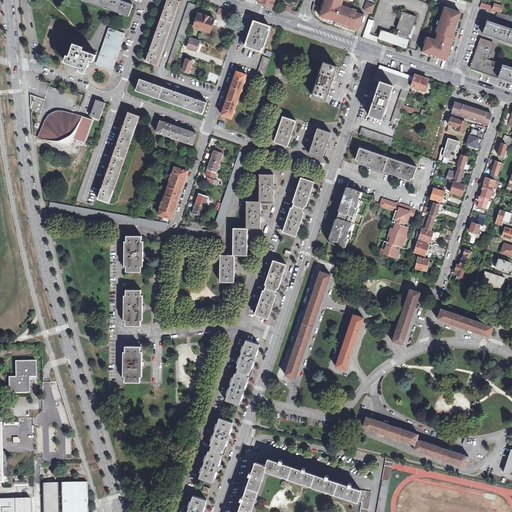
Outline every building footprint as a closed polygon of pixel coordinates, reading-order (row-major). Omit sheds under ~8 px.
[(82,0),(128,16),(132,4),(122,1),(122,0),(82,0)] [(177,2),(171,0),(166,0),(145,62),(155,65),(177,2)] [(324,6),(323,8),(314,5),(313,7),(313,11),(314,15),(317,20),(321,23),(324,24),(354,35),(356,29),(359,29),(362,19),(361,19),(363,15),(356,13),(357,10),(352,9),(353,6),(354,0),(322,0),(322,1),(326,3),(325,6),(324,6)] [(195,6),(189,3),(165,68),(172,71),(195,6)] [(374,5),(366,3),(364,10),(371,12),(374,5)] [(449,9),(438,5),(430,30),(432,30),(430,38),(428,37),(427,41),(426,41),(423,51),(427,53),(441,57),(447,59),(448,56),(450,56),(452,52),(449,51),(450,49),(450,47),(451,45),(453,46),(458,31),(454,30),(454,28),(455,27),(456,27),(458,23),(457,23),(458,19),(460,12),(449,9)] [(235,13),(218,8),(217,13),(233,18),(235,13)] [(406,47),(409,40),(416,16),(403,11),(394,34),(382,30),(379,37),(406,47)] [(511,16),(510,16),(504,14),(498,13),(497,17),(505,19),(507,21),(509,20),(511,22),(511,21),(511,16)] [(214,19),(198,14),(194,26),(210,31),(214,19)] [(373,21),(369,19),(363,37),(368,39),(373,21)] [(511,28),(488,20),(483,33),(496,37),(511,43),(511,28)] [(270,28),(255,22),(246,46),(262,52),(270,28)] [(122,36),(107,30),(96,62),(110,67),(122,36)] [(370,34),(368,39),(378,42),(379,37),(370,34)] [(200,42),(190,38),(187,48),(196,51),(200,42)] [(488,73),(499,77),(503,64),(492,60),(491,62),(486,61),(486,58),(488,59),(494,43),(481,39),(479,44),(476,53),(472,65),(471,66),(473,67),(481,70),(488,73)] [(85,73),(90,60),(93,61),(96,54),(82,49),(83,46),(73,42),(68,55),(66,55),(64,61),(80,67),(78,70),(85,73)] [(270,59),(264,57),(257,75),(264,77),(270,59)] [(188,73),(192,61),(185,59),(184,62),(182,61),(180,65),(183,66),(181,70),(188,73)] [(337,68),(323,63),(312,96),(327,101),(337,68)] [(511,67),(503,64),(499,77),(510,81),(511,81),(511,67)] [(402,89),(408,91),(410,87),(412,80),(406,78),(398,75),(391,73),(383,71),(378,69),(374,80),(379,81),(392,86),(402,89)] [(246,76),(236,72),(221,115),(232,118),(246,76)] [(414,74),(412,80),(410,87),(422,91),(427,78),(414,74)] [(139,81),(135,91),(202,114),(206,103),(196,100),(197,98),(195,97),(193,97),(192,98),(172,92),(173,90),(171,89),(170,89),(169,91),(154,85),(154,84),(153,83),(151,82),(150,84),(149,84),(139,81)] [(381,120),(392,86),(379,81),(376,93),(375,93),(375,95),(373,96),(371,98),(370,101),(372,102),(368,115),(381,120)] [(403,106),(408,91),(402,89),(390,123),(397,125),(402,110),(403,106)] [(34,97),(30,95),(30,110),(40,113),(42,105),(44,100),(36,97),(34,97)] [(104,103),(94,100),(89,116),(99,119),(104,103)] [(461,104),(455,102),(451,117),(465,122),(476,125),(477,124),(487,128),(492,114),(474,108),(461,104)] [(107,203),(138,117),(134,115),(127,113),(124,122),(122,121),(121,124),(123,125),(116,143),(115,142),(113,146),(115,146),(109,164),(107,164),(106,167),(108,167),(101,185),(100,185),(98,188),(100,189),(97,199),(107,203)] [(42,131),(39,140),(58,147),(62,147),(70,144),(73,141),(80,119),(75,117),(70,117),(62,117),(55,119),(49,122),(45,126),(42,131)] [(80,119),(73,141),(82,144),(90,121),(81,117),(80,119)] [(295,121),(282,117),(274,142),(287,146),(295,121)] [(465,122),(451,117),(449,125),(455,127),(455,130),(457,131),(457,130),(462,131),(465,122)] [(195,134),(159,121),(158,123),(155,131),(191,144),(195,134)] [(393,138),(362,128),(359,135),(390,145),(393,138)] [(479,131),(471,128),(466,145),(475,148),(477,143),(480,144),(482,139),(477,137),(479,131)] [(331,133),(318,129),(310,154),(323,158),(331,133)] [(502,143),(509,145),(511,138),(507,136),(507,139),(504,138),(502,143)] [(445,148),(442,148),(440,154),(446,156),(447,154),(455,156),(459,141),(447,138),(446,142),(445,148)] [(506,145),(500,143),(497,154),(503,156),(506,145)] [(383,170),(387,158),(358,148),(354,161),(383,170)] [(217,240),(246,154),(238,151),(212,232),(200,230),(189,228),(180,226),(178,233),(217,240)] [(222,154),(213,151),(207,170),(216,173),(222,154)] [(462,151),(457,166),(463,168),(467,156),(465,156),(466,153),(462,151)] [(411,180),(416,168),(387,158),(383,170),(411,180)] [(503,163),(496,161),(491,178),(498,180),(503,163)] [(442,168),(436,166),(433,175),(440,176),(442,168)] [(460,183),(465,169),(458,167),(456,173),(449,171),(447,178),(460,183)] [(186,171),(174,168),(158,215),(170,218),(186,171)] [(258,175),(258,202),(273,202),(273,190),(277,190),(277,187),(275,186),(273,186),(273,175),(258,175)] [(495,180),(486,177),(484,185),(493,187),(495,180)] [(301,178),(292,205),(305,209),(310,195),(314,182),(301,178)] [(450,192),(461,197),(465,185),(454,181),(450,192)] [(493,188),(484,185),(480,196),(489,199),(493,188)] [(337,214),(352,219),(361,192),(346,187),(337,214)] [(446,193),(434,188),(430,198),(442,203),(446,193)] [(208,197),(199,194),(192,213),(201,217),(208,197)] [(491,199),(478,195),(476,200),(480,202),(478,206),(487,209),(491,199)] [(382,199),(380,206),(394,211),(379,252),(398,259),(415,210),(411,208),(384,200),(382,199)] [(74,207),(50,202),(48,210),(165,232),(166,225),(90,210),(74,207)] [(260,213),(260,202),(258,202),(245,202),(245,228),(260,228),(260,217),(264,217),(264,215),(264,214),(262,213),(260,213)] [(435,217),(440,205),(434,203),(431,209),(424,207),(423,212),(435,217)] [(300,223),(305,209),(292,205),(283,232),(296,236),(300,223)] [(511,213),(500,209),(496,223),(508,227),(511,213)] [(342,246),(352,219),(337,214),(327,241),(342,246)] [(430,231),(435,217),(425,214),(420,227),(430,231)] [(484,220),(479,218),(477,225),(473,223),(469,234),(478,237),(484,220)] [(511,229),(504,227),(502,235),(511,238),(511,229)] [(233,228),(232,255),(247,255),(247,244),(251,244),(251,241),(249,240),(247,240),(247,229),(233,228)] [(438,233),(422,229),(418,239),(430,243),(432,236),(437,238),(438,233)] [(124,251),(124,257),(125,257),(125,272),(136,272),(138,272),(140,272),(140,258),(142,258),(142,254),(142,250),(140,250),(140,236),(125,236),(125,251),(124,251)] [(418,240),(414,251),(426,256),(430,244),(418,240)] [(511,246),(504,244),(502,252),(511,255),(511,246)] [(472,253),(465,250),(460,263),(467,266),(472,253)] [(234,266),(234,256),(220,255),(219,282),(234,282),(234,270),(237,270),(237,267),(236,266),(234,266)] [(429,260),(419,256),(415,266),(425,269),(429,260)] [(511,261),(494,256),(491,265),(509,271),(511,261)] [(273,260),(263,287),(277,292),(282,278),(287,265),(273,260)] [(466,268),(458,266),(454,275),(457,276),(456,279),(463,282),(466,275),(464,274),(466,268)] [(486,269),(481,267),(475,285),(480,287),(486,269)] [(330,274),(320,271),(285,374),(295,377),(330,274)] [(506,277),(485,272),(482,283),(503,289),(506,277)] [(263,287),(254,315),(268,319),(272,307),(277,292),(263,287)] [(123,305),(123,311),(125,311),(124,326),(140,326),(140,312),(142,312),(142,308),(142,305),(140,305),(140,291),(138,291),(135,291),(132,291),(125,290),(125,305),(123,305)] [(420,293),(410,290),(393,341),(403,344),(420,293)] [(494,328),(442,309),(438,319),(490,337),(494,328)] [(363,317),(352,314),(334,365),(345,369),(363,317)] [(245,341),(235,369),(249,374),(254,360),(259,344),(245,340),(245,341)] [(123,361),(123,367),(124,367),(124,382),(139,382),(140,368),(141,368),(141,364),(141,361),(139,360),(139,347),(125,347),(124,361),(123,361)] [(10,394),(31,393),(30,377),(38,377),(37,360),(16,361),(16,377),(9,377),(10,394)] [(227,395),(225,399),(239,403),(244,389),(249,374),(235,369),(227,395)] [(412,448),(464,466),(468,456),(456,451),(429,442),(416,438),(418,434),(404,429),(374,419),(367,417),(363,427),(414,444),(412,448)] [(232,423),(218,418),(208,447),(222,452),(227,437),(232,423)] [(3,423),(0,422),(0,511),(32,511),(32,498),(0,498),(0,482),(5,483),(3,423)] [(12,454),(27,454),(27,437),(12,437),(12,454)] [(222,452),(208,447),(199,476),(213,481),(217,466),(222,452)] [(511,473),(511,448),(509,448),(502,469),(501,472),(510,475),(511,473)] [(358,499),(362,488),(348,483),(349,481),(345,480),(344,482),(326,476),(327,474),(323,472),(322,475),(303,469),(304,466),(300,465),(299,468),(281,461),(282,459),(278,458),(277,461),(267,457),(265,464),(263,469),(358,499)] [(381,511),(392,458),(385,457),(375,511),(381,511)] [(248,511),(263,469),(265,464),(254,460),(251,471),(248,470),(246,474),(249,475),(242,496),(239,495),(238,499),(240,500),(236,511),(248,511)] [(59,481),(42,481),(42,511),(86,511),(86,480),(59,480),(59,481)] [(362,488),(358,499),(361,500),(358,511),(366,511),(370,490),(362,488)] [(201,511),(205,500),(193,495),(187,511),(201,511)]
